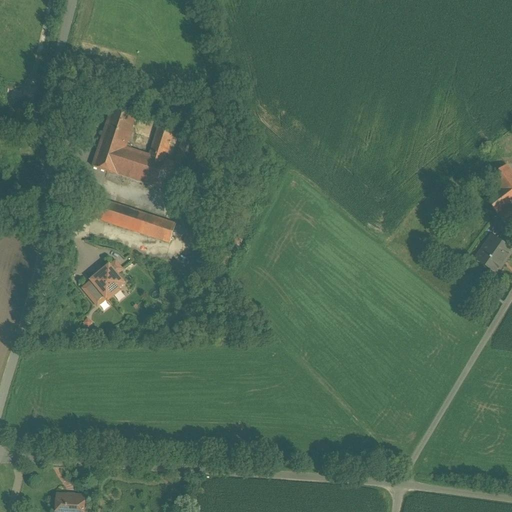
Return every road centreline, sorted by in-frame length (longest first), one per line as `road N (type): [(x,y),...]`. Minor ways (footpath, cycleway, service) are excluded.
road 1 (unclassified): [(77,0),(37,282),(0,403)]
road 2 (unclassified): [(0,456),(403,480)]
road 3 (unclassified): [(511,292),(403,480)]
